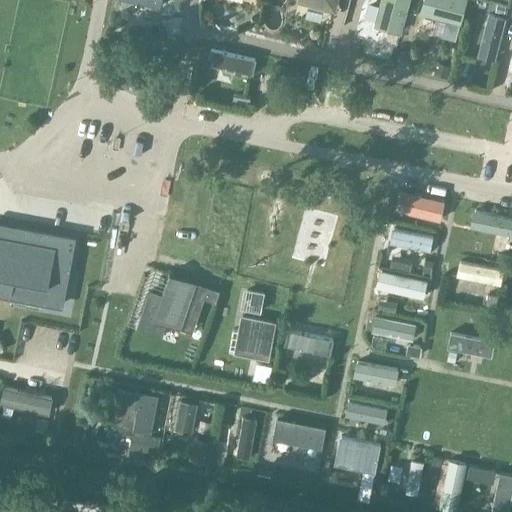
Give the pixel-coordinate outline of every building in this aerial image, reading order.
[(158,0),(117,0),(117,2),(157,8),(158,0)] [(329,0),(291,0),(290,7),(326,14),(329,0)] [(377,0),(371,30),(396,36),(404,0),(377,0)] [(457,4),(439,0),(423,0),(419,19),(452,26),(457,4)] [(497,25),(476,21),(467,60),(488,64),(497,25)] [(0,293),(62,306),(73,238),(0,224),(0,293)] [(200,232),(197,247),(213,250),(216,235),(200,232)] [(138,327),(163,336),(167,323),(181,328),(196,282),(170,273),(162,296),(150,292),(138,327)] [(120,385),(117,401),(138,405),(134,426),(152,430),(160,392),(120,385)]
